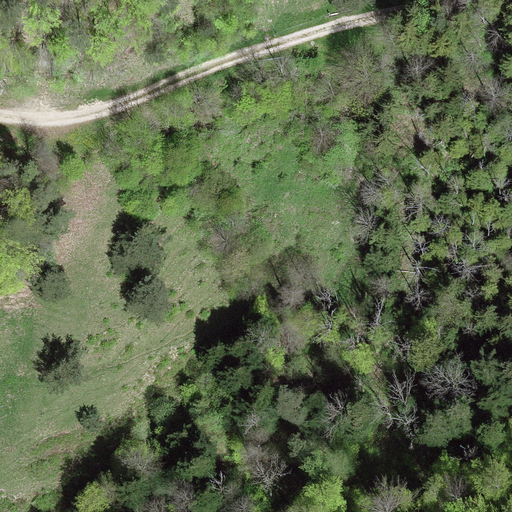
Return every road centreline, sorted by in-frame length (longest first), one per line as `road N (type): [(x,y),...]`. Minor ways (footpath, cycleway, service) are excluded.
road 1 (track): [(0,110),(50,120),(116,107),(282,42),(447,0)]
road 2 (track): [(282,42),(511,87)]
